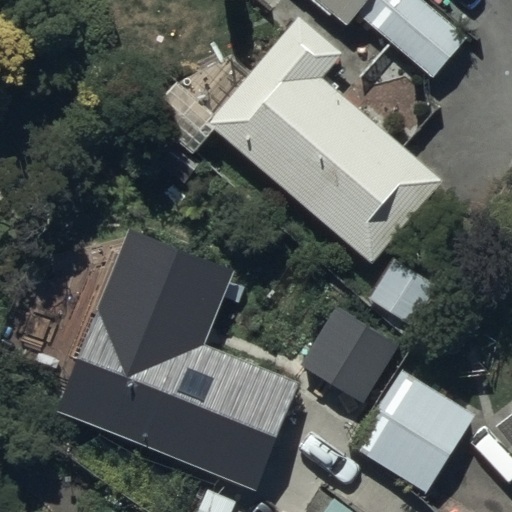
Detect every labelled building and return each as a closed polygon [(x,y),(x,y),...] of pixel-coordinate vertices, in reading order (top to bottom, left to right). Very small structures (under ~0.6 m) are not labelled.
[(313,0),(328,13),(333,7),(346,18),(355,7),(434,72),(467,32),(429,0),(313,0)] [(341,45),(298,8),(216,104),(174,68),(150,96),(202,141),(216,125),(372,256),(445,171),(322,68),(341,45)] [(131,221),(57,402),(258,484),(303,376),(203,335),(233,263),(131,221)] [(401,340),(336,302),(299,360),(366,400),(401,340)] [(474,408),(400,363),(354,445),(425,488),(474,408)] [(511,398),(492,414),(511,440),(511,398)] [(359,511),(320,484),(299,511),(359,511)]
